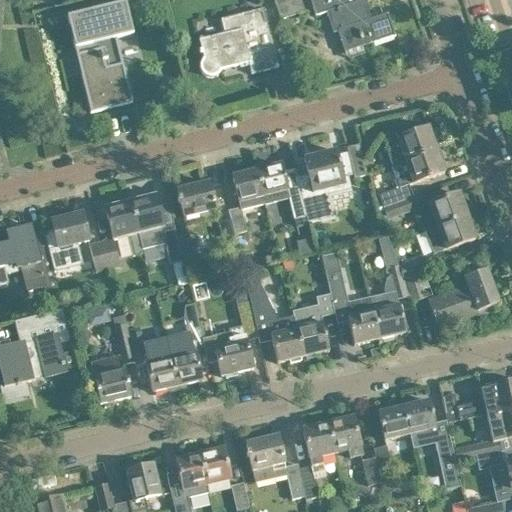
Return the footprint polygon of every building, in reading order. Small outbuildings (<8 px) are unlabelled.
[(100,44),(116,40),(116,39),(132,35),(126,12),(127,12),(125,4),(135,1),(134,0),(88,0),(89,0),(92,12),(67,18),(74,50),(77,49),(83,75),(80,75),(90,114),(132,104),(130,96),(129,96),(122,66),(106,70),(104,62),(107,61),(106,56),(103,57),(100,44)] [(300,0),(272,0),(279,20),(304,12),(300,0)] [(368,0),(309,0),(315,18),(326,14),(333,34),(338,33),(345,54),(346,54),(348,60),(365,55),(363,48),(395,38),(387,15),(371,20),(365,1),(368,0)] [(277,69),(263,11),(220,22),(224,36),(199,42),(203,58),(199,66),(200,70),(201,74),(205,77),(209,78),(213,78),(217,76),(220,73),(220,70),(248,63),(251,75),(277,69)] [(511,45),(494,51),(511,105),(511,45)] [(384,145),(392,167),(436,152),(428,129),(413,135),(411,128),(406,127),(402,129),(399,133),(401,139),(384,145)] [(354,180),(367,176),(359,146),(346,149),(354,180)] [(332,219),(327,195),(351,189),(348,177),(342,178),(339,168),(341,168),(340,164),(338,164),(335,152),(331,153),(330,150),(317,154),(318,156),(303,160),(311,192),(300,194),(305,218),(307,225),(332,219)] [(413,198),(409,186),(412,185),(412,186),(444,174),(441,164),(444,163),(440,153),(437,154),(436,152),(392,167),(390,168),(398,190),(379,197),(383,209),(413,198)] [(280,166),(256,172),(265,205),(288,200),(294,221),(305,218),(300,194),(294,171),(282,174),(280,166)] [(265,205),(256,172),(232,178),(240,209),(228,212),(230,222),(234,236),(246,233),(240,211),(265,205)] [(179,200),(177,201),(181,219),(172,221),(174,230),(175,230),(183,262),(194,259),(187,228),(218,220),(208,184),(193,188),(192,185),(181,188),(181,191),(176,192),(179,200)] [(420,196),(413,198),(383,209),(387,221),(415,211),(424,233),(425,233),(466,218),(458,195),(425,207),(420,196)] [(163,229),(155,197),(144,200),(143,196),(131,200),(132,203),(130,204),(142,251),(164,245),(169,265),(183,262),(175,230),(174,230),(164,232),(163,229)] [(142,251),(130,204),(105,210),(112,240),(101,243),(108,272),(120,269),(113,242),(128,238),(132,257),(142,255),(141,251),(142,251)] [(53,232),(44,235),(53,274),(82,267),(77,246),(89,243),(82,216),(51,223),(53,232)] [(442,253),(475,241),(466,218),(425,233),(433,256),(421,260),(426,272),(446,265),(442,253)] [(234,236),(230,222),(218,225),(224,251),(236,248),(233,236),(234,236)] [(0,285),(7,284),(5,276),(20,273),(26,293),(44,289),(45,288),(32,237),(30,228),(17,231),(7,234),(10,245),(0,247),(0,285)] [(108,272),(101,243),(88,246),(95,275),(108,272)] [(486,272),(479,274),(476,265),(483,263),(479,253),(458,260),(468,288),(427,303),(437,331),(479,316),(481,322),(498,316),(495,307),(498,306),(486,272)] [(291,262),(282,264),(284,273),(293,271),(291,262)] [(399,307),(398,307),(397,301),(410,298),(404,280),(402,281),(402,279),(401,279),(398,267),(386,270),(388,279),(384,287),(384,293),(385,295),(370,299),(379,341),(405,335),(399,307)] [(337,273),(324,277),(329,296),(334,315),(336,326),(348,323),(353,347),(379,341),(370,299),(345,305),(337,273)] [(417,275),(404,280),(410,298),(412,304),(426,299),(417,275)] [(303,359),(293,317),(278,320),(259,284),(246,287),(249,302),(258,338),(259,345),(271,343),(277,365),(303,359)] [(258,338),(249,302),(246,287),(236,290),(237,297),(235,297),(242,328),(229,331),(229,334),(201,340),(203,348),(207,365),(217,363),(221,378),(225,377),(225,380),(237,377),(236,374),(253,371),(246,341),(258,338)] [(93,307),(112,303),(111,295),(92,299),(93,307)] [(334,315),(329,296),(317,299),(321,318),(334,315)] [(69,341),(61,311),(14,322),(17,335),(26,333),(28,344),(0,351),(0,379),(2,389),(5,388),(5,389),(16,386),(17,389),(20,388),(19,386),(32,382),(31,379),(45,376),(45,378),(65,373),(65,370),(76,367),(72,354),(61,356),(58,344),(69,341)] [(322,324),(311,327),(308,314),(293,317),(303,359),(329,353),(322,324)] [(187,333),(165,338),(176,388),(201,383),(194,355),(193,350),(203,348),(201,340),(196,318),(184,321),(187,333)] [(126,326),(114,328),(123,366),(135,364),(128,334),(126,326)] [(140,331),(128,334),(135,364),(146,361),(147,366),(146,367),(152,394),(176,388),(165,338),(143,344),(140,331)] [(124,372),(119,374),(116,358),(90,365),(99,407),(131,399),(124,372)] [(511,411),(511,382),(481,389),(484,402),(456,407),(459,421),(486,416),(511,411)] [(453,396),(441,399),(446,423),(447,424),(459,421),(456,407),(453,396)] [(429,402),(403,408),(409,436),(413,451),(435,445),(442,480),(458,476),(455,464),(453,453),(447,424),(446,423),(434,425),(429,402)] [(409,436),(403,408),(377,414),(383,442),(409,436)] [(467,450),(453,453),(455,464),(469,461),(475,459),(511,451),(511,411),(486,416),(492,445),(478,448),(467,450)] [(361,457),(352,420),(327,426),(334,455),(348,452),(350,459),(361,457)] [(334,455),(327,426),(302,432),(311,468),(299,471),(305,498),(306,505),(320,502),(314,475),(324,473),(321,458),(334,455)] [(247,459),(249,458),(254,484),(287,476),(292,501),(305,498),(299,471),(298,471),(297,466),(285,469),(278,438),(246,445),(248,454),(246,454),(247,459)] [(373,450),(375,459),(381,484),(393,481),(386,447),(373,450)] [(230,481),(223,450),(199,456),(206,487),(230,481)] [(511,451),(475,459),(478,472),(487,470),(494,505),(511,500),(511,451)] [(206,487),(199,456),(175,461),(182,493),(206,487)] [(381,484),(375,459),(362,462),(368,487),(381,484)] [(160,496),(153,467),(126,473),(133,502),(129,503),(130,511),(147,511),(147,510),(145,499),(160,496)] [(59,491),(32,498),(33,504),(34,511),(75,511),(96,507),(97,511),(113,511),(112,507),(105,479),(98,481),(98,482),(105,481),(106,485),(69,494),(68,490),(68,489),(59,491)] [(249,511),(243,484),(231,487),(236,511),(249,511)] [(187,511),(184,498),(172,501),(174,511),(187,511)] [(511,500),(466,511),(507,511),(511,511),(511,500)]
